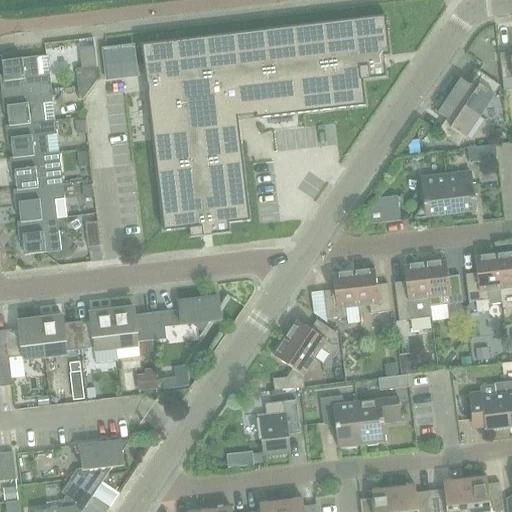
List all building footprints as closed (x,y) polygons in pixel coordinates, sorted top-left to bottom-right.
[(384,15),(140,44),(163,231),(188,228),(190,237),(229,233),(228,223),(249,221),(237,116),(254,114),(255,119),(365,106),(362,80),(385,77),(383,56),(389,55),(384,15)] [(130,46),(102,49),(106,79),(133,75),(130,46)] [(511,89),(511,51),(499,54),(503,91),(511,89)] [(3,80),(0,80),(0,84),(1,94),(51,88),(47,55),(1,61),(3,80)] [(93,83),(96,81),(95,65),(75,67),(77,85),(93,83)] [(461,79),(449,96),(479,116),(494,95),(493,95),(500,86),(478,71),(469,85),(461,79)] [(79,101),(93,83),(77,85),(79,101)] [(51,88),(1,94),(3,108),(7,107),(9,125),(9,126),(55,120),(51,88)] [(465,138),(479,116),(449,96),(438,113),(446,119),(437,132),(458,147),(464,138),(465,138)] [(85,133),(83,118),(74,119),(76,134),(85,133)] [(9,125),(5,126),(7,140),(11,139),(13,158),(58,153),(55,120),(9,126),(9,125)] [(418,140),(406,141),(407,154),(419,153),(418,140)] [(495,145),(467,148),(469,163),(497,160),(495,145)] [(88,164),(86,149),(77,150),(79,165),(88,164)] [(14,171),(17,190),(62,185),(58,153),(13,158),(9,158),(10,172),(14,171)] [(470,172),(446,175),(450,215),(474,212),(470,172)] [(414,219),(450,215),(446,175),(421,178),(424,201),(422,201),(423,206),(415,218),(414,218),(414,219)] [(92,197),(91,182),(82,183),(84,198),(92,197)] [(17,190),(13,190),(14,204),(18,204),(20,222),(56,218),(66,217),(62,185),(17,190)] [(362,224),(360,224),(361,225),(400,221),(397,196),(379,198),(362,224)] [(60,251),(56,218),(20,222),(16,222),(18,236),(22,236),(24,255),(60,251)] [(97,222),(85,223),(88,248),(100,246),(97,222)] [(511,253),(496,256),(500,290),(511,288),(511,253)] [(489,305),(501,303),(500,290),(496,256),(474,258),(476,273),(465,274),(468,302),(489,300),(489,305)] [(446,262),(424,264),(429,298),(430,307),(441,306),(462,303),(459,275),(447,277),(446,262)] [(430,307),(429,298),(424,264),(403,267),(405,282),(394,283),(398,321),(431,317),(430,307)] [(374,270),(353,273),(357,307),(369,305),(370,314),(391,312),(388,284),(376,285),(374,270)] [(346,308),(357,307),(353,273),(332,275),(334,290),(323,292),(326,319),(347,317),(346,308)] [(179,310),(148,313),(151,341),(166,339),(164,327),(191,324),(203,333),(210,322),(220,321),(218,297),(178,302),(179,310)] [(133,307),(111,310),(116,349),(117,359),(139,357),(137,343),(151,341),(148,313),(134,315),(133,307)] [(90,320),(77,322),(80,350),(94,348),(94,352),(116,349),(111,310),(89,312),(90,320)] [(62,316),(40,318),(45,358),(67,355),(66,351),(80,350),(77,322),(63,324),(62,316)] [(19,329),(6,331),(9,358),(22,357),(23,361),(45,358),(40,318),(18,321),(19,329)] [(297,321),(286,339),(314,358),(320,349),(333,357),(338,350),(336,333),(316,320),(310,329),(297,321)] [(6,331),(0,331),(0,359),(9,358),(6,331)] [(272,379),(274,391),(304,387),(302,376),(314,358),(286,339),(274,357),(292,369),(286,378),(272,379)] [(487,348),(476,349),(477,360),(489,359),(487,348)] [(410,354),(400,355),(402,375),(412,374),(410,354)] [(470,357),(460,358),(461,366),(471,365),(470,357)] [(9,358),(0,359),(0,387),(12,386),(9,358)] [(153,360),(132,363),(134,380),(155,378),(153,360)] [(80,362),(70,363),(71,373),(81,372),(80,362)] [(384,372),(377,372),(378,379),(401,376),(400,363),(383,365),(384,372)] [(189,372),(179,379),(185,387),(195,379),(189,372)] [(379,391),(409,387),(407,375),(401,376),(378,379),(379,391)] [(176,388),(175,377),(162,379),(163,390),(176,388)] [(511,381),(503,382),(509,427),(511,426),(511,381)] [(485,430),(509,427),(503,382),(494,384),(480,385),(481,393),(468,395),(472,420),(483,419),(485,430)] [(95,387),(85,388),(86,400),(96,399),(95,387)] [(83,389),(72,391),(73,401),(84,400),(83,389)] [(49,394),(37,396),(38,407),(50,405),(49,394)] [(338,448),(362,445),(356,403),(343,404),(342,396),(320,399),(323,424),(335,423),(338,448)] [(398,398),(380,400),(356,403),(362,445),(385,442),(383,423),(401,421),(398,398)] [(266,414),(256,415),(259,437),(261,437),(264,456),(290,453),(287,430),(299,428),(296,400),(264,404),(266,414)] [(60,437),(62,459),(78,457),(76,435),(60,437)] [(80,447),(80,449),(82,469),(76,470),(68,482),(92,497),(130,441),(80,447)] [(13,452),(0,453),(3,481),(16,480),(13,452)] [(262,454),(252,455),(253,465),(263,464),(262,454)] [(486,476),(464,479),(468,511),(496,511),(503,511),(500,483),(487,485),(486,476)] [(468,511),(464,479),(442,482),(443,490),(430,491),(431,511),(468,511)] [(81,511),(92,497),(68,482),(61,493),(65,496),(61,502),(62,509),(39,511),(81,511)] [(395,511),(431,511),(430,491),(416,493),(415,485),(393,487),(395,511)] [(395,511),(393,487),(371,490),(372,498),(359,500),(360,511),(395,511)] [(17,489),(5,490),(6,502),(18,501),(17,489)] [(281,511),(316,511),(316,505),(303,506),(302,498),(280,501),(281,511)] [(6,502),(5,502),(6,511),(18,511),(18,501),(6,502)] [(260,511),(257,511),(281,511),(280,501),(259,503),(260,511)]
